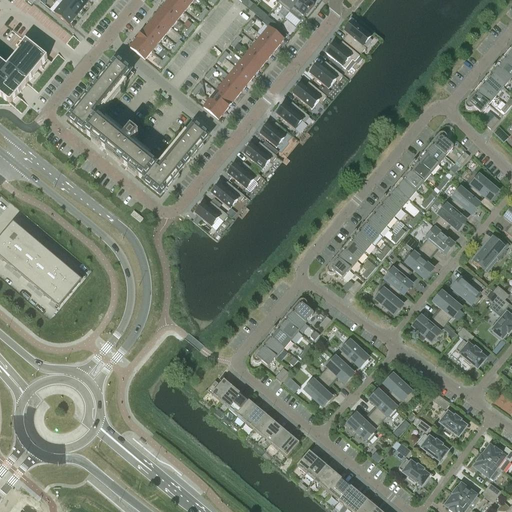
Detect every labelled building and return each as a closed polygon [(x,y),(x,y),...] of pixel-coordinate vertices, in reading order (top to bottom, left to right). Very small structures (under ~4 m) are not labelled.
[(65,0),(61,6),(76,18),(82,10),(70,0),(65,0)] [(86,0),(70,0),(82,10),(89,2),(86,0)] [(183,0),(169,0),(169,1),(184,13),(190,5),(183,0)] [(280,0),(277,4),(289,13),(299,0),(280,0)] [(299,0),(289,13),(300,23),(314,6),(309,2),(311,0),(310,0),(299,0)] [(169,1),(162,9),(177,21),(184,13),(169,1)] [(76,18),(61,6),(54,14),(69,26),(76,18)] [(162,9),(156,17),(171,29),(177,21),(162,9)] [(156,17),(149,25),(164,37),(171,29),(156,17)] [(348,36),(343,41),(360,55),(365,49),(363,48),(371,39),(352,23),(344,33),(348,36)] [(149,25),(143,33),(158,45),(164,37),(149,25)] [(268,29),(262,37),(276,49),(283,41),(276,36),(273,33),(269,30),(268,29)] [(137,40),(136,41),(151,53),(158,45),(143,33),(137,40)] [(262,37),(255,45),(270,57),(276,49),(262,37)] [(151,53),(136,41),(130,49),(144,61),(151,53)] [(334,44),(326,54),(345,70),(353,61),(354,63),(359,57),(342,43),(338,48),(334,44)] [(0,97),(8,104),(9,104),(10,104),(11,104),(11,103),(21,91),(47,60),(29,45),(7,72),(0,66),(0,97)] [(255,45),(249,53),(263,65),(270,57),(255,45)] [(511,52),(510,50),(503,59),(511,66),(511,52)] [(249,53),(242,61),(257,73),(263,65),(249,53)] [(511,66),(503,59),(495,68),(510,80),(511,77),(511,66)] [(242,61),(236,69),(251,81),(257,73),(242,61)] [(122,162),(121,164),(143,182),(143,183),(160,197),(208,137),(191,123),(157,164),(136,146),(134,148),(131,146),(143,131),(135,124),(123,139),(120,137),(121,135),(100,117),(133,76),(116,62),(67,121),(84,135),(85,134),(107,152),(108,151),(122,162)] [(317,65),(309,75),(328,91),(336,81),(338,83),(342,78),(325,64),(321,69),(317,65)] [(495,68),(488,76),(503,88),(510,80),(495,68)] [(236,69),(229,77),(244,89),(251,81),(236,69)] [(488,76),(481,85),(495,98),(503,88),(488,76)] [(229,77),(223,85),(238,97),(244,89),(229,77)] [(300,85),(292,94),(311,110),(319,101),(321,103),(325,97),(308,84),(304,88),(300,85)] [(223,85),(216,93),(231,105),(238,97),(223,85)] [(488,106),(495,98),(481,85),(474,94),(488,106)] [(216,93),(210,101),(225,113),(225,112),(225,113),(231,105),(216,93)] [(474,94),(466,103),(465,104),(465,105),(465,106),(465,107),(465,108),(466,109),(467,110),(468,110),(469,111),(470,110),(471,110),(472,110),(473,109),(480,115),(488,106),(474,94)] [(225,113),(210,101),(203,109),(218,121),(225,113)] [(274,116),(293,131),(300,122),(302,124),(307,118),(289,104),(285,110),(282,107),(278,111),(277,109),(273,114),(274,116)] [(509,109),(505,106),(500,111),(504,115),(509,109)] [(491,131),(499,121),(494,117),(486,127),(491,131)] [(267,125),(258,136),(276,150),(285,140),(281,137),(285,132),(275,124),(271,128),(267,125)] [(498,130),(494,134),(503,143),(507,138),(498,130)] [(453,148),(445,142),(445,141),(446,140),(446,139),(446,138),(446,137),(445,136),(444,135),(443,135),(442,134),(441,134),(440,135),(439,135),(438,136),(430,145),(445,158),(453,148)] [(251,145),(242,155),(262,172),(270,162),(271,163),(276,157),(259,144),(255,148),(251,145)] [(430,145),(423,154),(438,166),(445,158),(430,145)] [(461,167),(469,157),(464,153),(456,162),(461,167)] [(423,154),(416,163),(430,175),(438,166),(423,154)] [(423,183),(430,175),(416,163),(409,171),(423,183)] [(234,165),(226,175),(246,191),(253,182),(254,183),(259,177),(252,171),(248,177),(234,165)] [(450,172),(454,175),(459,169),(454,166),(450,172)] [(409,171),(401,180),(416,193),(423,183),(409,171)] [(440,183),(444,187),(449,181),(445,177),(440,183)] [(466,196),(476,204),(482,196),(489,203),(497,193),(479,178),(478,180),(475,178),(470,184),(473,186),(471,188),(472,188),(466,196)] [(401,180),(394,189),(409,201),(416,193),(401,180)] [(444,187),(440,183),(435,189),(439,192),(444,187)] [(218,185),(210,195),(230,211),(238,201),(237,200),(240,195),(230,187),(226,192),(218,185)] [(394,189),(386,198),(401,210),(409,201),(394,189)] [(476,204),(466,196),(460,191),(447,208),(457,217),(463,209),(471,215),(478,206),(476,204)] [(425,201),(429,204),(434,198),(430,195),(425,201)] [(386,198),(379,206),(394,218),(401,210),(386,198)] [(429,204),(425,201),(420,206),(424,210),(429,204)] [(202,205),(194,215),(211,229),(219,219),(221,221),(225,215),(211,203),(206,209),(202,205)] [(379,206),(372,215),(386,228),(394,218),(379,206)] [(457,217),(447,208),(432,225),(443,234),(449,226),(457,232),(464,223),(457,217)] [(130,216),(140,223),(143,219),(138,216),(137,215),(133,212),(130,216)] [(413,220),(417,224),(422,218),(418,214),(413,220)] [(379,236),(386,228),(372,215),(365,224),(379,236)] [(417,224),(413,220),(408,226),(412,229),(417,224)] [(372,245),(379,236),(365,224),(357,233),(372,245)] [(13,225),(0,240),(0,260),(2,262),(59,310),(82,283),(25,235),(13,225)] [(396,236),(400,239),(405,233),(401,230),(396,236)] [(421,249),(431,257),(437,249),(445,256),(452,246),(435,231),(427,241),(421,249)] [(365,253),(372,245),(357,233),(350,241),(365,253)] [(403,241),(415,251),(420,245),(407,235),(403,241)] [(400,239),(396,236),(391,241),(395,245),(400,239)] [(486,272),(508,246),(499,239),(496,243),(491,239),(472,261),(486,272)] [(357,262),(365,253),(350,241),(342,250),(357,262)] [(381,253),(385,256),(390,251),(386,247),(381,253)] [(431,257),(421,249),(415,257),(414,256),(406,265),(424,280),(432,271),(424,265),(431,257)] [(350,271),(357,262),(342,250),(335,259),(350,271)] [(385,256),(381,253),(376,259),(381,262),(385,256)] [(335,259),(327,268),(327,269),(327,270),(326,271),(326,272),(327,273),(327,274),(328,274),(329,275),(330,275),(331,275),(332,275),(333,275),(334,275),(334,274),(342,280),(350,271),(335,259)] [(390,285),(400,294),(403,296),(411,287),(403,281),(410,273),(399,264),(385,281),(390,285)] [(367,271),(371,274),(376,268),(371,265),(367,271)] [(371,274),(367,271),(362,276),(366,280),(371,274)] [(475,280),(468,288),(461,282),(453,291),(471,306),(472,304),(474,306),(480,300),(477,298),(485,289),(475,280)] [(353,295),(361,286),(356,282),(348,291),(353,295)] [(400,294),(390,285),(384,293),(384,292),(382,294),(380,292),(375,298),(377,300),(376,302),(394,316),(401,307),(394,301),(400,294)] [(493,293),(503,302),(507,297),(498,289),(493,293)] [(503,302),(493,293),(498,297),(494,302),(504,310),(508,306),(503,302)] [(435,318),(445,326),(451,319),(452,319),(459,310),(442,295),(434,304),(441,310),(435,318)] [(313,315),(305,308),(306,308),(306,307),(306,306),(306,305),(306,304),(306,303),(305,302),(304,302),(303,301),(302,301),(301,301),(300,301),(299,302),(299,303),(291,312),(305,324),(313,315)] [(291,312),(284,321),(298,333),(305,324),(291,312)] [(492,332),(494,334),(495,335),(497,337),(499,338),(502,340),(506,335),(508,336),(511,330),(511,329),(511,327),(511,319),(506,315),(502,320),(500,318),(494,325),(496,327),(492,332)] [(331,321),(326,317),(318,327),(323,331),(331,321)] [(445,326),(435,318),(428,326),(421,320),(413,329),(431,344),(439,335),(438,334),(445,326)] [(284,321),(276,330),(291,342),(298,333),(284,321)] [(276,330),(269,338),(284,350),(291,342),(276,330)] [(468,343),(472,338),(463,330),(458,335),(468,343)] [(310,338),(314,342),(319,336),(315,332),(310,338)] [(269,338),(261,347),(276,359),(284,350),(269,338)] [(477,370),(479,368),(480,367),(481,365),(483,362),(485,360),(479,355),(481,354),(475,349),(473,350),(468,345),(467,346),(463,342),(455,351),(460,355),(459,355),(465,360),(463,362),(470,367),(472,366),(477,370)] [(336,361),(345,369),(352,362),(359,369),(367,360),(350,344),(349,346),(346,343),(341,349),(343,352),(342,353),(342,354),(336,361)] [(302,352),(307,355),(311,349),(307,346),(302,352)] [(261,347),(253,357),(260,362),(268,369),(276,359),(261,347)] [(307,355),(302,352),(298,358),(302,361),(307,355)] [(288,364),(293,367),(297,362),(293,358),(288,364)] [(321,377),(330,386),(337,378),(344,385),(352,376),(345,369),(336,361),(335,360),(334,361),(332,359),(326,365),(328,367),(327,369),(328,369),(321,377)] [(275,379),(280,383),(287,373),(283,369),(275,379)] [(330,386),(321,377),(314,384),(313,384),(305,392),(322,408),(330,399),(323,393),(330,386)] [(385,400),(395,409),(401,402),(406,406),(414,398),(404,388),(406,386),(400,380),(398,382),(393,378),(385,387),(392,393),(385,400)] [(220,403),(232,389),(223,382),(219,386),(215,382),(207,392),(220,403)] [(220,403),(228,410),(240,396),(232,389),(220,403)] [(370,416),(379,425),(386,418),(387,418),(388,417),(391,419),(396,413),(394,411),(395,409),(385,400),(378,394),(370,402),(377,409),(370,416)] [(228,410),(237,417),(249,403),(240,396),(228,410)] [(445,410),(448,405),(438,398),(434,403),(445,410)] [(237,417),(245,424),(257,410),(249,403),(237,417)] [(245,424),(253,431),(265,417),(257,410),(245,424)] [(412,414),(407,419),(411,423),(416,418),(412,414)] [(462,432),(464,430),(466,428),(460,423),(461,422),(455,417),(453,418),(447,414),(440,424),(445,428),(442,433),(449,438),(452,434),(458,438),(460,436),(462,432)] [(379,425),(370,416),(363,424),(356,417),(348,426),(365,442),(366,440),(369,442),(374,437),(372,434),(373,433),(373,432),(379,425)] [(253,431),(261,438),(274,424),(265,417),(253,431)] [(426,435),(430,429),(420,422),(416,427),(426,435)] [(282,431),(274,424),(261,438),(270,445),(282,431)] [(290,437),(282,431),(270,445),(278,452),(290,437)] [(416,445),(421,449),(427,453),(425,455),(432,460),(434,459),(439,463),(441,460),(442,459),(444,457),(445,455),(447,452),(441,448),(442,446),(436,442),(435,443),(424,435),(416,445)] [(290,437),(278,452),(287,459),(299,445),(290,437)] [(396,443),(392,448),(397,452),(401,447),(396,443)] [(408,459),(411,454),(401,447),(397,452),(408,459)] [(481,457),(501,473),(501,472),(501,473),(511,458),(511,453),(505,449),(501,454),(494,449),(493,450),(489,447),(482,458),(481,457)] [(305,475),(318,460),(309,453),(297,468),(305,475)] [(501,473),(481,457),(476,464),(477,464),(474,469),(489,480),(489,479),(493,483),(497,478),(498,477),(499,476),(500,475),(501,473)] [(305,475),(314,482),(326,467),(318,460),(305,475)] [(425,482),(427,479),(428,477),(422,473),(424,471),(418,466),(416,468),(410,463),(410,464),(405,460),(398,470),(403,474),(408,478),(407,480),(414,485),(415,483),(421,487),(422,485),(424,483),(425,482)] [(314,482),(322,489),(334,474),(326,467),(314,482)] [(342,481),(334,474),(322,489),(330,496),(342,481)] [(351,488),(342,481),(330,496),(338,503),(351,488)] [(475,507),(476,506),(480,501),(475,497),(476,497),(461,486),(458,490),(457,489),(452,495),(472,511),(473,510),(474,509),(475,507)] [(486,491),(496,499),(500,494),(490,486),(486,491)] [(338,503),(347,510),(359,495),(351,488),(338,503)] [(496,499),(486,491),(482,496),(492,504),(496,499)] [(358,511),(367,502),(359,495),(347,510),(349,511),(358,511)] [(471,511),(472,511),(452,495),(452,496),(453,497),(445,507),(449,510),(448,511),(449,511),(471,511)] [(358,511),(373,511),(376,509),(367,502),(358,511)]
